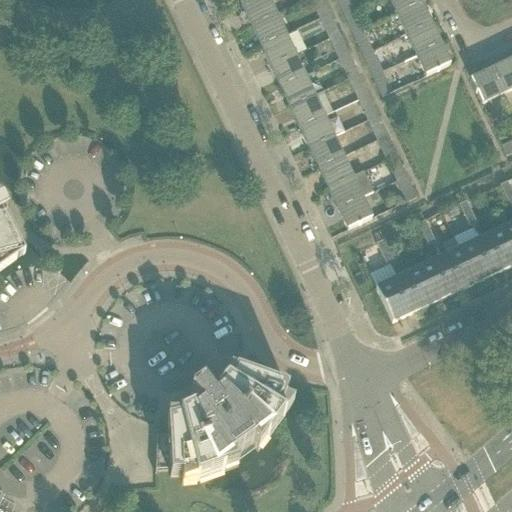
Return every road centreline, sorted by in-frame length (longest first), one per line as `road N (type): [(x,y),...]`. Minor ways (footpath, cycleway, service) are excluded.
road 1 (residential): [(363,383),(187,0)]
road 2 (residential): [(363,383),(272,350),(231,284),(201,267),(162,262),(116,274),(56,330)]
road 3 (tertiary): [(363,383),(511,318)]
